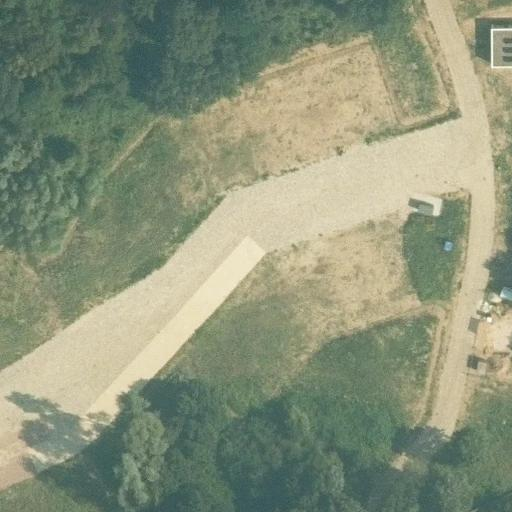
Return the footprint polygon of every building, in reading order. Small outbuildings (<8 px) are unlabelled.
[(493,49),(493,63),(511,63),(511,24),(497,25),(497,49),(493,49)] [(352,69),(328,77),(341,118),(378,106),(372,89),(360,93),(352,69)] [(312,109),(299,113),(304,129),(341,118),(328,77),(304,84),(312,109)] [(283,91),(261,98),(273,135),(277,134),(295,128),(283,91)] [(261,98),(241,105),(253,142),(269,137),(273,135),(261,98)] [(241,105),(222,111),(234,148),(238,147),(253,142),(241,105)] [(222,111),(202,117),(214,154),(230,149),(234,148),(222,111)] [(185,135),(172,140),(180,165),(214,154),(202,117),(182,124),(185,135)] [(273,135),(269,137),(272,148),(280,145),(277,134),(273,135)] [(280,145),(272,148),(276,160),(284,157),(280,145)] [(234,148),(230,149),(233,160),(241,158),(238,147),(234,148)] [(241,158),(233,160),(237,172),(245,170),(241,158)] [(148,162),(131,181),(163,210),(189,181),(176,170),(167,180),(148,162)] [(131,181),(114,200),(133,217),(125,227),(137,238),(163,210),(131,181)] [(209,181),(203,187),(212,196),(218,189),(209,181)] [(398,251),(362,263),(375,304),(399,296),(391,272),(404,267),(398,251)] [(362,263),(325,275),(330,291),(343,287),(351,312),(375,304),(362,263)] [(11,267),(0,274),(0,296),(15,317),(46,295),(36,281),(25,288),(11,267)] [(260,287),(254,293),(263,301),(269,295),(260,287)] [(278,303),(275,306),(304,332),(320,314),(291,288),(278,303)] [(269,295),(263,301),(272,309),(275,306),(278,303),(269,295)] [(0,296),(0,327),(15,317),(0,296)] [(272,309),(261,321),(290,347),(304,332),(275,306),(272,309)] [(233,317),(227,323),(236,332),(242,325),(233,317)] [(250,333),(248,336),(277,363),(290,347),(261,321),(250,333)] [(511,324),(497,325),(497,352),(511,352),(511,324)] [(242,325),(236,332),(245,339),(248,336),(250,333),(242,325)] [(245,339),(234,351),(263,378),(277,363),(248,336),(245,339)] [(234,351),(210,378),(230,396),(240,386),(248,394),(263,378),(234,351)] [(196,358),(190,364),(199,372),(205,366),(196,358)] [(511,400),(499,400),(495,400),(478,400),(479,416),(479,430),(491,430),(498,430),(498,437),(511,437),(511,400)] [(89,492),(55,508),(56,511),(86,511),(97,507),(89,492)]
